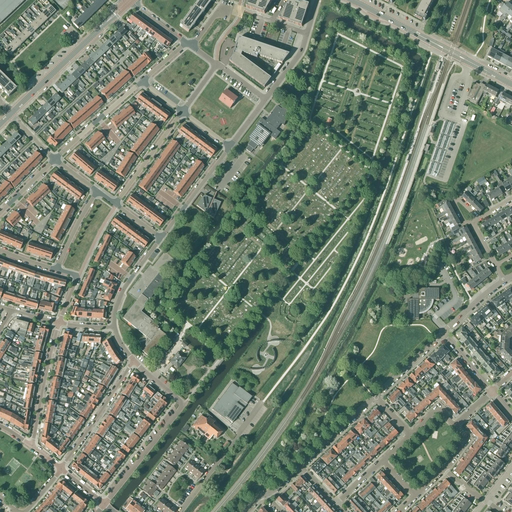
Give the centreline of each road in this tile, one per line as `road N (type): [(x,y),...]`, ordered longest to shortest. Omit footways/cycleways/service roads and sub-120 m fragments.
road 1 (unclassified): [(104,504),(184,404),(133,361)]
road 2 (secondary): [(511,85),(351,0)]
road 3 (residential): [(180,511),(261,403)]
road 4 (residential): [(133,361),(60,468)]
road 5 (residential): [(32,447),(58,322)]
